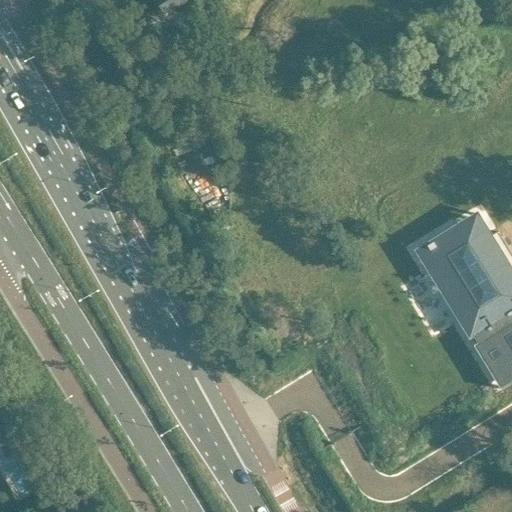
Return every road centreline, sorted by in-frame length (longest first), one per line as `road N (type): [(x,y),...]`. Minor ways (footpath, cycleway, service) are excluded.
road 1 (primary): [(2,210),(187,511)]
road 2 (unclassified): [(2,210),(4,279),(149,511)]
road 3 (unclassified): [(294,511),(201,347),(131,299)]
road 4 (primary): [(131,299),(0,63)]
road 5 (unknown): [(241,419),(409,356),(456,421)]
road 6 (primary): [(253,511),(131,299)]
road 7 (unknown): [(372,250),(336,292),(304,395)]
